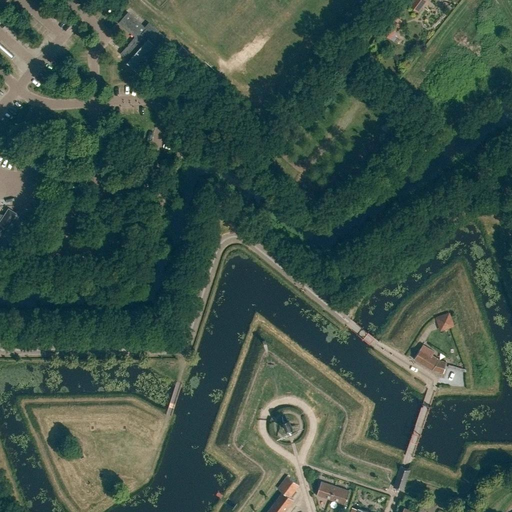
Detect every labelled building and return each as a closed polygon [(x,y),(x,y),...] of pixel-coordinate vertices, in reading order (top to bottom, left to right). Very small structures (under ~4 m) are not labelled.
[(426,0),(414,0),(410,7),(418,13),(426,0)] [(120,54),(128,62),(127,64),(138,73),(159,49),(157,47),(165,38),(150,24),(146,29),(128,13),(118,24),(135,38),(120,54)] [(394,21),(384,35),(390,40),(401,26),(394,21)] [(350,77),(345,83),(354,91),(360,85),(350,77)] [(0,247),(8,252),(29,218),(21,213),(19,216),(16,214),(9,209),(5,215),(0,214),(0,247)] [(437,319),(440,329),(452,325),(448,315),(437,319)] [(432,356),(434,352),(423,345),(421,349),(420,349),(414,359),(432,371),(432,370),(443,374),(446,363),(438,360),(439,360),(432,356)] [(281,428),(288,433),(290,433),(295,427),(294,424),(288,420),(286,420),(281,426),(281,428)] [(406,469),(401,467),(394,488),(399,490),(404,491),(410,470),(406,469)] [(291,498),(300,485),(285,474),(275,487),(291,498)] [(321,482),(316,495),(331,500),(335,487),(321,482)] [(335,487),(331,500),(345,505),(349,492),(335,487)] [(445,490),(441,501),(446,503),(450,491),(445,490)] [(290,504),(293,500),(291,498),(283,493),(267,511),(284,511),(290,504)]
